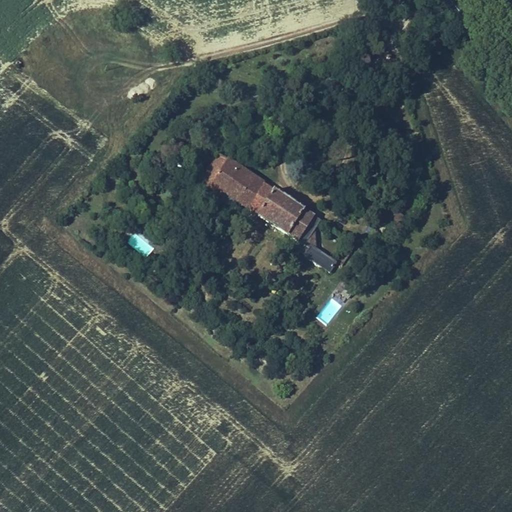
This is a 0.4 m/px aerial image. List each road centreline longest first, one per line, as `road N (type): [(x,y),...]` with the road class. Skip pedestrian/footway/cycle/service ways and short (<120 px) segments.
road 1 (unknown): [(422,0),(363,100),(321,121),(296,146),(289,180)]
road 2 (primary): [(511,93),(436,0)]
